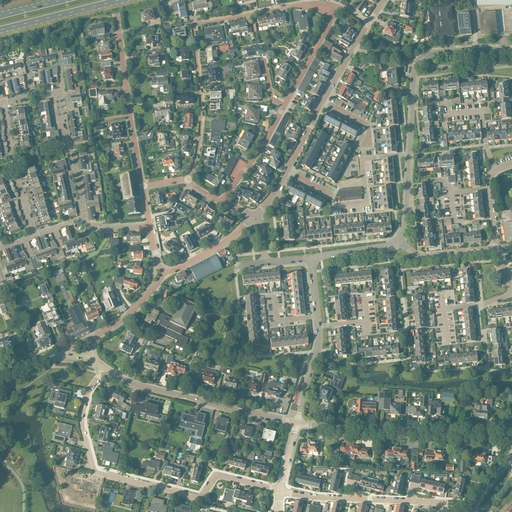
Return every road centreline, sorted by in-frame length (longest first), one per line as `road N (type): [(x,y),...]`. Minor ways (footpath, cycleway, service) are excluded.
road 1 (residential): [(279,490),(215,475),(200,498),(94,472),(81,416),(103,368)]
road 2 (residential): [(186,179),(199,125),(192,25),(294,6),(336,7)]
road 3 (residential): [(399,242),(415,64),(431,52),(511,51)]
road 4 (tertiary): [(511,437),(297,423)]
road 5 (tertiary): [(297,423),(140,386),(103,368)]
road 6 (residential): [(142,186),(115,15)]
road 7 (residential): [(449,503),(279,490)]
road 8 (residential): [(297,423),(319,342),(314,260)]
road 9 (residential): [(82,220),(58,91)]
road 10 (primary): [(0,29),(118,0)]
road 11 (residential): [(88,360),(93,339),(127,316),(165,272)]
